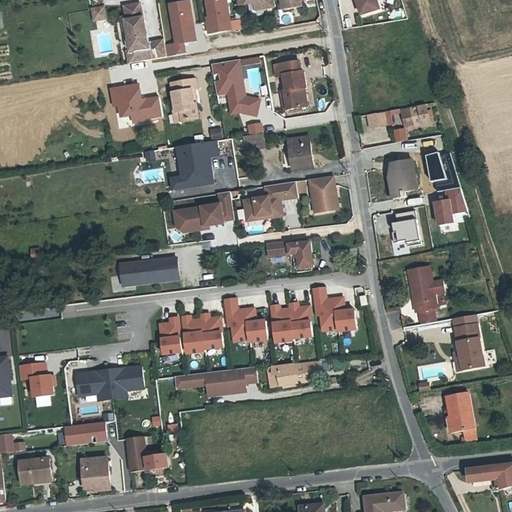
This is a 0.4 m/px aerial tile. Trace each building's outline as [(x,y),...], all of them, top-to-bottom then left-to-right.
[(231,0),(211,0),(215,21),(212,21),(215,37),(237,34),(231,0)] [(241,0),(243,9),(259,6),(268,13),(277,11),(275,0),(241,0)] [(285,0),(288,14),(306,11),(305,3),(320,1),(319,0),(285,0)] [(338,0),(345,25),(359,22),(352,0),(338,0)] [(359,0),(365,16),(383,11),(379,0),(359,0)] [(169,50),(171,61),(189,58),(187,47),(200,45),(193,5),(181,7),(182,15),(175,16),(180,48),(169,50)] [(112,20),(110,7),(97,9),(99,21),(112,20)] [(174,8),(175,16),(182,15),(181,7),(174,8)] [(137,66),(153,63),(151,48),(147,20),(146,20),(144,8),(130,10),(132,23),(131,23),(136,56),(137,66)] [(168,45),(151,48),(153,63),(171,61),(169,50),(168,45)] [(231,112),(239,111),(256,115),(259,100),(245,97),(239,61),(213,65),(218,96),(228,94),(231,112)] [(283,81),(290,80),(292,96),(290,96),(293,115),(312,112),(310,93),(313,92),(310,77),(309,77),(308,66),(281,69),(283,81)] [(157,97),(140,100),(137,85),(111,89),(114,105),(118,105),(120,116),(132,114),(133,123),(149,120),(149,118),(160,116),(157,97)] [(176,89),(179,109),(180,118),(185,118),(186,128),(203,125),(201,111),(197,110),(196,106),(199,105),(197,96),(202,95),(200,85),(176,89)] [(428,107),(413,110),(416,126),(416,128),(431,125),(428,107)] [(180,118),(179,109),(175,109),(178,130),(186,128),(185,118),(180,118)] [(416,126),(413,110),(405,111),(408,127),(416,126)] [(369,116),(371,128),(393,124),(391,113),(369,116)] [(252,129),(254,139),(266,137),(265,128),(252,129)] [(213,130),(213,140),(225,139),(224,129),(213,130)] [(408,142),(406,132),(396,134),(398,144),(408,142)] [(247,140),(249,154),(268,151),(266,137),(254,139),(247,140)] [(312,142),(292,145),(296,173),(316,170),(312,142)] [(219,156),(218,145),(182,150),(184,161),(186,180),(173,182),(174,190),(215,184),(213,173),(210,174),(208,158),(219,156)] [(149,162),(158,160),(157,151),(147,152),(149,162)] [(391,167),(388,182),(391,200),(402,198),(401,192),(416,189),(411,163),(391,167)] [(340,213),(336,180),(312,184),(317,216),(340,213)] [(299,183),(301,195),(308,193),(307,182),(299,183)] [(301,201),(298,186),(264,191),(266,202),(243,205),(246,225),(264,222),(264,220),(274,218),(274,221),(285,219),(283,204),(301,201)] [(458,228),(456,219),(471,216),(464,192),(449,195),(452,207),(438,210),(443,231),(458,228)] [(221,197),(223,208),(182,214),(183,226),(192,232),(211,229),(226,227),(225,224),(236,223),(232,195),(221,197)] [(419,216),(411,217),(410,212),(397,215),(398,223),(394,224),(396,233),(393,233),(395,244),(400,243),(401,249),(410,247),(411,251),(425,249),(419,216)] [(183,226),(182,214),(176,215),(179,232),(185,236),(211,232),(211,229),(192,232),(183,226)] [(297,274),(299,274),(300,277),(314,275),(314,272),(316,272),(313,243),(270,248),(271,261),(292,258),(293,266),(296,266),(297,274)] [(32,250),(33,258),(42,257),(42,249),(32,250)] [(50,249),(42,249),(44,261),(52,260),(50,249)] [(180,263),(125,270),(127,291),(183,284),(180,263)] [(444,283),(434,285),(432,268),(409,271),(412,292),(415,292),(417,304),(414,305),(415,312),(420,312),(434,310),(437,309),(435,294),(446,292),(444,283)] [(328,292),(318,293),(321,319),(325,318),(327,334),(342,333),(342,335),(360,333),(358,314),(348,315),(346,302),(330,304),(328,292)] [(240,303),(229,304),(232,330),(235,329),(237,345),(253,343),(253,346),(272,344),(269,325),(259,326),(258,312),(241,314),(240,303)] [(283,310),(275,310),(279,347),(298,345),(297,342),(316,340),(312,311),(302,312),(301,307),(293,308),(294,313),(283,314),(283,310)] [(436,323),(434,310),(420,312),(422,325),(436,323)] [(457,329),(478,326),(477,317),(456,320),(457,329)] [(194,320),(186,321),(191,357),(209,355),(209,353),(227,351),(223,321),(213,323),(212,318),(205,319),(205,324),(195,325),(194,320)] [(186,356),(181,322),(174,323),(174,327),(164,329),(168,358),(186,356)] [(457,329),(461,354),(464,370),(485,367),(478,326),(457,329)] [(464,370),(461,354),(455,355),(458,371),(464,370)] [(11,359),(0,360),(0,399),(15,398),(11,359)] [(322,363),(273,369),(274,378),(280,378),(281,388),(303,386),(303,380),(307,377),(323,375),(322,363)] [(49,367),(23,370),(24,383),(35,382),(38,401),(57,398),(55,379),(50,380),(49,367)] [(274,378),(273,369),(267,370),(269,389),(281,388),(280,378),(274,378)] [(81,400),(101,397),(101,404),(130,401),(129,394),(147,392),(144,370),(79,378),(81,400)] [(248,372),(249,387),(262,385),(261,371),(248,372)] [(188,391),(221,387),(223,398),(239,396),(239,393),(250,392),(249,387),(248,372),(186,379),(188,391)] [(188,391),(186,379),(179,380),(180,392),(188,391)] [(421,385),(422,392),(432,390),(431,382),(421,385)] [(469,395),(448,397),(453,433),(464,431),(474,430),(475,430),(469,395)] [(179,425),(169,426),(170,434),(180,433),(179,425)] [(108,426),(68,430),(70,448),(110,444),(108,426)] [(474,430),(464,431),(466,442),(476,440),(474,430)] [(61,447),(68,447),(67,434),(60,435),(61,447)] [(14,436),(2,437),(4,455),(16,454),(14,436)] [(146,441),(129,443),(130,451),(133,477),(157,474),(164,473),(171,472),(169,459),(161,461),(160,456),(149,457),(146,441)] [(130,451),(129,443),(122,443),(123,451),(130,451)] [(28,454),(27,445),(17,446),(18,455),(28,454)] [(24,485),(54,482),(52,462),(22,465),(24,485)] [(511,484),(511,462),(479,468),(468,470),(472,485),(497,478),(501,489),(511,484)] [(88,492),(92,492),(93,495),(104,494),(104,491),(107,491),(104,471),(86,473),(88,492)] [(400,494),(364,498),(365,511),(381,511),(402,509),(400,494)] [(8,505),(7,495),(0,495),(0,498),(1,505),(8,505)]
